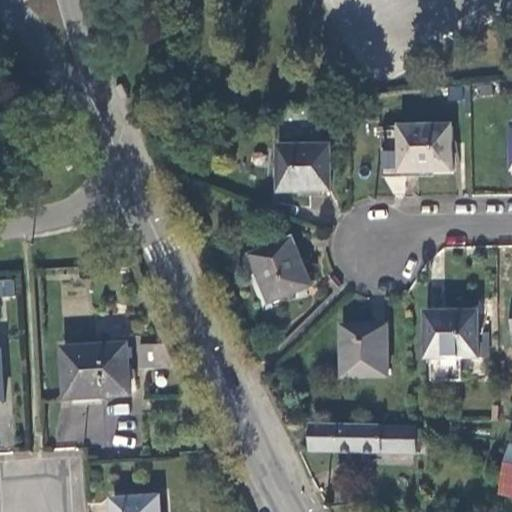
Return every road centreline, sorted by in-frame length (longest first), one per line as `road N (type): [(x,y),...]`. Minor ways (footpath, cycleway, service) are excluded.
road 1 (tertiary): [(294,511),(134,190)]
road 2 (residential): [(511,217),(435,217),(357,279)]
road 3 (tertiary): [(1,0),(109,132)]
road 4 (residential): [(134,190),(0,228)]
road 5 (tertiary): [(109,132),(71,0)]
